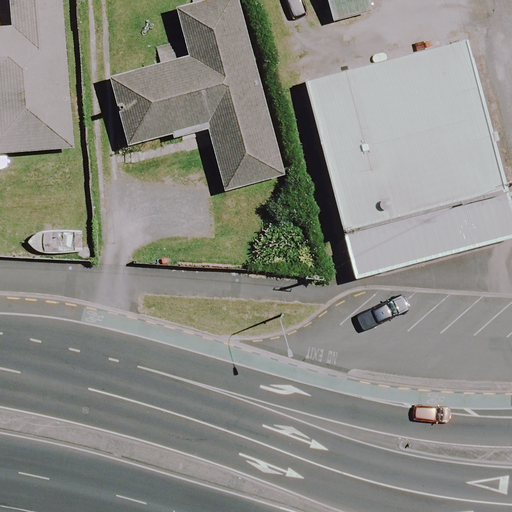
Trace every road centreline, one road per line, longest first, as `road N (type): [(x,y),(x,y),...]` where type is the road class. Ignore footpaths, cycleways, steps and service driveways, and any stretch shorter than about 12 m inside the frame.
road 1 (trunk): [(94,393),(380,487),(511,507)]
road 2 (secondary): [(94,393),(269,388),(431,422),(511,427)]
road 3 (trunk): [(164,511),(0,482)]
